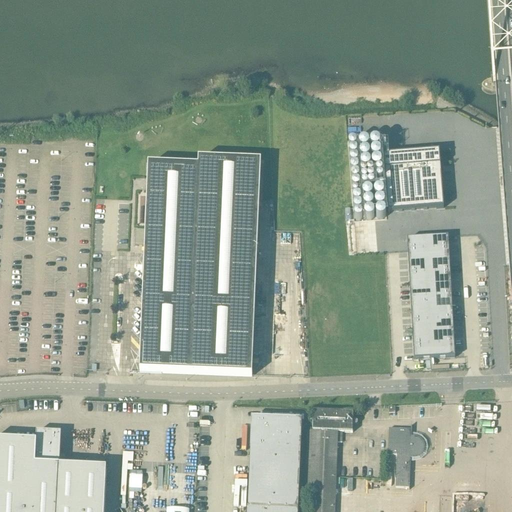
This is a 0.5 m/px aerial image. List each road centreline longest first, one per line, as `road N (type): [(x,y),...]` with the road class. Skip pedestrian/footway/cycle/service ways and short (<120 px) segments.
road 1 (unclassified): [(511,380),(220,393),(0,388)]
road 2 (primary): [(497,0),(511,184)]
